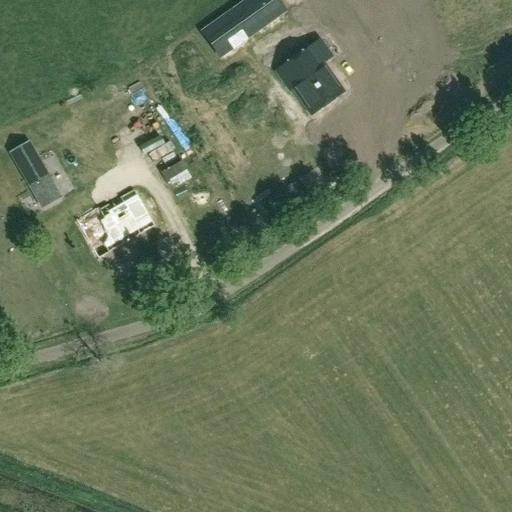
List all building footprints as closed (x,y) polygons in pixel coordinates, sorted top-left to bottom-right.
[(248,0),(228,15),(245,39),(285,12),(276,0),(248,0)] [(312,114),(344,92),(312,45),(276,69),(290,89),(293,87),(312,114)] [(186,75),(208,116),(231,104),(209,63),(186,75)] [(100,169),(209,132),(191,81),(82,118),(100,169)] [(288,166),(330,139),(314,114),(272,142),(288,166)] [(28,142),(10,153),(32,191),(42,209),(60,198),(50,181),(28,142)] [(118,196),(136,186),(127,168),(108,178),(118,196)] [(155,227),(134,191),(99,210),(98,208),(76,221),(98,259),(155,227)]
